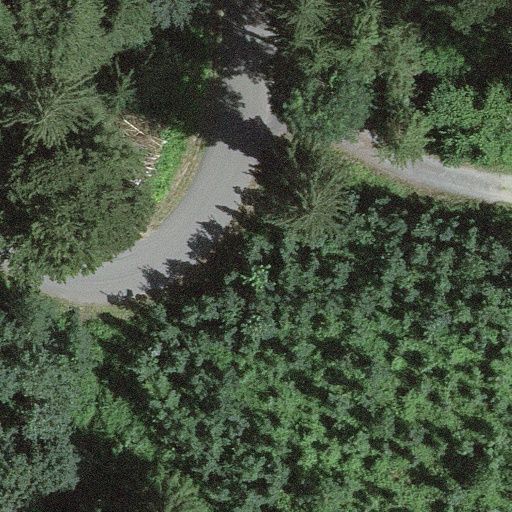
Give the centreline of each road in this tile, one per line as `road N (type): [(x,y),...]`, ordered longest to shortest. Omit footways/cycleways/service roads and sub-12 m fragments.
road 1 (residential): [(240,0),(243,77),(226,155),(192,226),(160,254),(107,269),(59,267),(0,235)]
road 2 (track): [(511,184),(407,154),(243,77)]
